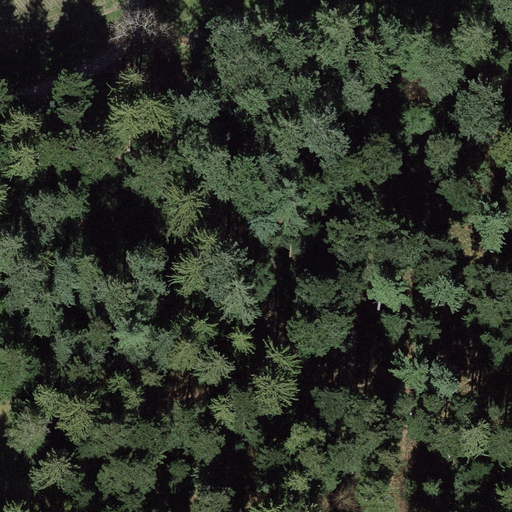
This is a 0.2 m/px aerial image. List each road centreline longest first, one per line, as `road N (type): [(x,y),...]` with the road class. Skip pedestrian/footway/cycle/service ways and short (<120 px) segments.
road 1 (track): [(130,30),(184,128),(230,294),(361,503)]
road 2 (track): [(511,115),(448,244),(361,503),(367,511)]
road 3 (track): [(511,10),(150,67)]
